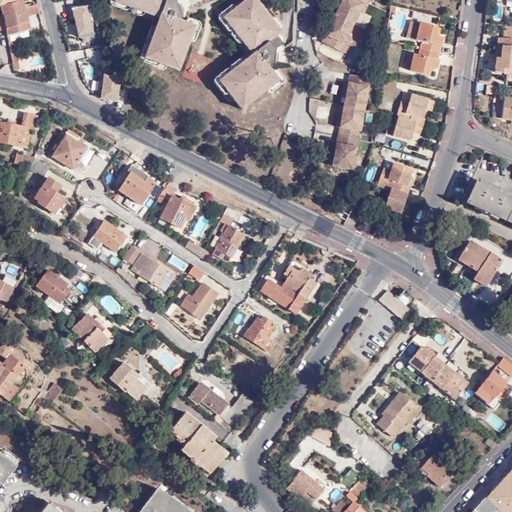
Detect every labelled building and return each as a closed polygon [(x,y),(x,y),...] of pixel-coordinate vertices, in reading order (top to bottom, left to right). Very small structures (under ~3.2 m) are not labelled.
[(115,0),(114,3),(158,19),(144,59),(178,72),(194,27),(179,22),(181,16),(175,4),(176,0),(115,0)] [(253,0),(245,0),(222,20),(253,55),(221,83),(244,110),(280,80),(270,68),(275,64),(275,50),(283,44),(276,35),(281,32),(253,0)] [(343,0),(342,0),(340,0),(334,15),(352,24),(358,11),(362,4),(365,6),(368,0),(343,0)] [(23,7),(21,1),(0,7),(2,15),(5,29),(6,36),(29,30),(26,16),(39,12),(37,4),(23,7)] [(91,6),(72,9),(77,41),(96,38),(91,6)] [(346,37),(352,24),(334,15),(326,31),(328,32),(326,36),(324,35),(320,42),(343,53),(347,45),(343,43),(346,37)] [(435,36),(437,27),(410,21),(406,38),(422,42),(420,48),(439,53),(442,38),(439,37),(435,36)] [(511,27),(505,26),(503,41),(511,41),(511,27)] [(12,37),(6,38),(13,71),(19,70),(12,37)] [(511,41),(503,41),(502,40),(502,48),(497,47),(494,74),(508,75),(508,72),(511,72),(511,41)] [(101,54),(98,47),(87,50),(89,58),(101,54)] [(439,53),(420,48),(419,55),(413,53),(409,71),(427,76),(429,67),(436,69),(438,60),(437,59),(439,53)] [(185,67),(202,72),(206,56),(189,51),(185,67)] [(103,73),(100,98),(118,100),(121,75),(103,73)] [(343,106),(363,110),(368,79),(349,75),(347,83),(344,97),(343,106)] [(407,103),(410,94),(402,92),(400,101),(407,103)] [(428,99),(410,94),(407,103),(400,101),(396,116),(397,117),(395,125),(392,135),(410,140),(414,131),(414,128),(421,130),(425,118),(423,117),(425,109),(428,99)] [(511,98),(503,98),(501,119),(510,120),(511,116),(511,98)] [(434,101),(428,99),(425,109),(431,111),(434,101)] [(337,136),(357,140),(363,110),(343,106),(341,114),(338,128),(337,136)] [(36,116),(24,113),(21,126),(0,121),(0,142),(26,149),(30,128),(34,129),(36,116)] [(392,135),(395,125),(388,123),(386,133),(392,135)] [(85,146),(65,134),(52,156),(71,169),(85,146)] [(351,170),(357,140),(337,136),(335,144),(333,158),(331,166),(351,170)] [(14,164),(30,167),(33,157),(17,153),(14,164)] [(33,157),(30,167),(29,169),(42,176),(49,166),(33,157)] [(407,186),(409,178),(412,170),(392,163),(391,168),(390,171),(383,168),(377,186),(390,190),(384,207),(394,210),(401,212),(408,194),(400,191),(403,184),(407,186)] [(144,183),(146,179),(133,169),(130,173),(144,183)] [(155,184),(146,179),(144,183),(130,173),(119,188),(141,204),(155,184)] [(60,186),(47,178),(33,200),(53,214),(58,205),(59,206),(64,199),(55,193),(60,186)] [(412,180),(409,178),(407,186),(403,184),(400,191),(408,194),(407,194),(412,180)] [(511,197),(496,190),(476,180),(466,201),(511,222),(511,197)] [(176,188),(168,183),(157,200),(166,205),(160,217),(180,228),(184,219),(189,210),(194,213),(198,206),(180,196),(179,199),(172,195),(176,188)] [(156,186),(151,195),(157,199),(162,189),(156,186)] [(1,210),(11,214),(16,202),(18,197),(7,193),(1,210)] [(18,197),(16,202),(25,208),(29,201),(19,195),(18,197)] [(352,206),(365,212),(369,204),(357,198),(352,206)] [(237,223),(243,212),(239,211),(226,207),(223,214),(233,220),(237,223)] [(189,210),(184,219),(189,222),(194,213),(189,210)] [(199,214),(190,235),(200,239),(208,218),(199,214)] [(230,225),(233,220),(223,214),(219,219),(230,225)] [(124,233),(103,220),(87,245),(98,251),(102,245),(114,252),(120,243),(118,242),(124,233)] [(224,233),(221,239),(215,249),(210,256),(221,262),(226,255),(230,258),(244,234),(225,224),(221,231),(224,233)] [(215,249),(221,239),(216,236),(211,246),(215,249)] [(199,257),(203,249),(199,246),(197,249),(192,245),(193,243),(190,241),(185,248),(199,257)] [(501,261),(468,241),(457,258),(477,271),(472,278),(486,287),(501,261)] [(139,252),(131,247),(123,258),(131,264),(139,252)] [(199,257),(205,261),(209,253),(203,249),(199,257)] [(159,288),(163,281),(169,272),(141,253),(131,269),(159,288)] [(176,264),(188,272),(192,266),(180,258),(176,264)] [(204,271),(193,264),(188,272),(199,279),(204,271)] [(93,276),(78,266),(73,274),(87,284),(93,276)] [(289,266),(284,273),(289,276),(284,282),(280,279),(276,284),(267,278),(260,288),(296,313),(315,283),(309,280),(312,274),(301,267),(298,272),(289,266)] [(127,272),(118,267),(116,271),(124,276),(124,277),(134,288),(139,282),(126,274),(127,272)] [(50,295),(60,303),(68,292),(64,289),(68,284),(48,269),(36,285),(50,295)] [(169,272),(163,281),(168,284),(174,275),(169,272)] [(289,276),(284,273),(280,279),(284,282),(289,276)] [(18,281),(6,275),(2,281),(0,279),(0,307),(1,308),(18,281)] [(204,306),(207,308),(217,294),(201,283),(191,297),(188,294),(180,305),(196,316),(204,306)] [(64,306),(60,303),(50,295),(44,303),(58,314),(64,306)] [(200,318),(207,308),(204,306),(196,316),(200,318)] [(99,327),(86,314),(70,329),(94,353),(107,340),(96,329),(99,327)] [(155,329),(141,317),(131,327),(138,333),(132,339),(138,346),(155,329)] [(274,325),(262,317),(259,321),(257,319),(251,328),(250,327),(244,336),(267,351),(274,341),(266,336),(274,325)] [(454,398),(467,383),(421,345),(409,361),(454,398)] [(11,383),(23,366),(6,353),(6,350),(5,349),(4,348),(3,348),(0,348),(0,355),(3,357),(0,360),(0,394),(10,401),(20,389),(11,383)] [(511,364),(503,357),(498,362),(497,364),(511,375),(511,373),(511,364)] [(122,363),(107,379),(122,393),(124,391),(135,401),(145,389),(135,380),(137,378),(122,363)] [(504,382),(491,371),(473,393),(493,410),(504,396),(497,391),(504,382)] [(227,404),(198,382),(188,397),(199,405),(202,401),(220,412),(220,413),(227,404)] [(62,390),(54,383),(47,391),(50,393),(45,399),(50,404),(62,390)] [(402,419),(415,404),(400,392),(382,415),(384,416),(377,425),(391,436),(404,421),(402,419)] [(218,414),(234,426),(251,401),(241,394),(231,407),(227,404),(220,413),(220,412),(218,414)] [(420,408),(415,404),(402,419),(404,421),(408,424),(420,408)] [(464,404),(459,409),(470,419),(475,413),(464,404)] [(185,410),(168,429),(184,444),(180,449),(208,473),(226,453),(212,441),(215,437),(185,410)] [(419,441),(431,428),(423,422),(411,435),(419,441)] [(15,465),(0,453),(0,483),(0,484),(15,465)] [(431,454),(419,468),(440,487),(453,473),(431,454)] [(511,511),(511,461),(494,479),(500,485),(472,511),(511,511)] [(361,477),(361,476),(351,467),(335,484),(346,494),(348,491),(361,477)] [(301,469),(292,478),(295,481),(288,489),(296,497),(299,495),(310,505),(324,490),(301,469)] [(361,477),(348,491),(349,492),(357,498),(369,484),(361,477)] [(187,511),(156,487),(136,511),(187,511)] [(356,499),(357,498),(349,492),(346,496),(353,502),(354,503),(356,499)] [(342,500),(332,511),(339,511),(347,504),(342,500)] [(353,502),(344,511),(363,511),(354,503),(353,502)] [(63,511),(59,511),(49,503),(41,511),(67,511),(65,510),(63,511)]
